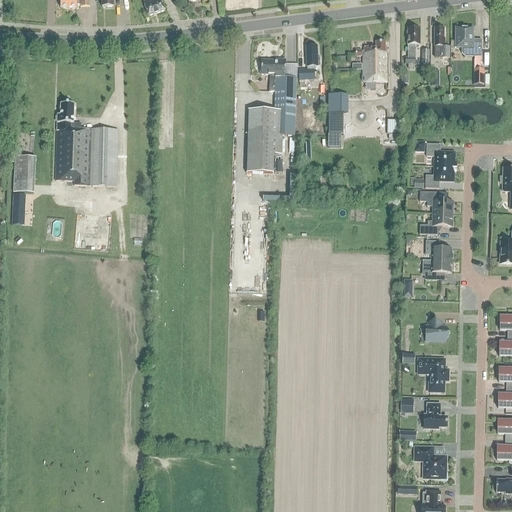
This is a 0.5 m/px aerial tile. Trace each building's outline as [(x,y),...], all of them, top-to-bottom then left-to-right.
[(59,0),(60,8),(77,8),(77,6),(80,6),(80,8),(89,8),(89,0),(59,0)] [(142,0),(144,6),(148,17),(165,11),(161,0),(160,0),(142,0)] [(435,59),(441,59),(449,59),(449,47),(444,47),(445,39),(443,39),(443,29),(434,29),(434,55),(435,55),(435,59)] [(472,40),(472,29),(455,29),(455,38),(454,38),(454,43),(450,43),(450,49),(454,49),(461,49),(461,54),(465,58),(474,58),(480,58),(481,58),(481,40),(473,40),(472,40)] [(419,49),(419,30),(408,30),(407,46),(408,46),(408,54),(407,58),(405,58),(405,65),(415,65),(415,49),(419,49)] [(355,51),(355,57),(360,57),(363,57),(363,79),(362,79),(362,82),(363,82),(363,83),(387,83),(387,54),(385,54),(385,43),(375,43),(375,48),(364,48),(364,52),(360,52),(360,51),(355,51)] [(305,47),(306,68),(307,68),(307,71),(298,71),(299,81),(314,81),(313,67),(319,67),(319,59),(317,59),(317,47),(305,47)] [(421,67),(429,67),(429,51),(421,51),(421,67)] [(270,75),(269,89),(269,93),(275,93),(274,112),(248,112),(246,174),(272,175),(273,156),(281,156),(282,136),(293,137),(293,127),(294,127),(295,79),(284,78),(285,61),(278,61),(278,62),(261,62),(261,75),(270,75)] [(474,70),(474,86),(483,86),(483,70),(474,70)] [(328,96),(328,134),(343,134),(343,114),(343,96),(328,96)] [(74,187),(116,188),(118,131),(80,130),(80,124),(73,124),(73,105),(61,105),(60,115),(57,115),(55,182),(74,182),(74,187)] [(400,138),(400,120),(389,120),(390,139),(400,138)] [(414,153),(424,154),(425,143),(414,143),(414,153)] [(434,158),(434,168),(454,168),(454,154),(439,153),(440,146),(426,145),(426,158),(434,158)] [(454,168),(434,168),(433,177),(425,177),(425,189),(438,189),(439,183),(453,183),(454,168)] [(511,169),(502,169),(502,178),(500,178),(500,184),(502,184),(502,193),(510,193),(509,210),(511,210),(511,169)] [(414,181),(414,189),(423,189),(423,181),(414,181)] [(13,184),(13,194),(34,195),(34,185),(13,184)] [(432,208),(432,215),(452,215),(453,203),(438,203),(438,194),(419,193),(419,203),(427,203),(426,208),(432,208)] [(22,196),(13,196),(12,206),(22,206),(22,196)] [(452,215),(432,215),(432,223),(427,223),(427,227),(419,226),(419,236),(437,236),(437,227),(452,228),(452,215)] [(499,265),(511,265),(511,232),(511,233),(511,243),(500,243),(499,265)] [(100,238),(99,250),(109,250),(109,239),(100,238)] [(431,256),(430,262),(451,262),(452,257),(451,257),(451,250),(438,250),(439,243),(426,243),(425,256),(431,256)] [(451,262),(430,262),(430,268),(427,268),(425,270),(424,281),(437,281),(438,274),(450,274),(451,268),(451,262)] [(403,276),(403,284),(420,284),(420,276),(403,276)] [(507,331),(507,337),(511,337),(511,317),(499,317),(499,331),(507,331)] [(425,342),(445,342),(448,335),(445,328),(441,328),(441,324),(435,321),(428,323),(428,328),(425,328),(425,342)] [(511,337),(507,337),(507,343),(499,343),(498,357),(511,357),(511,337)] [(413,356),(401,356),(401,364),(413,364),(413,356)] [(429,378),(429,393),(443,393),(443,383),(449,383),(449,370),(443,370),(444,361),(418,361),(418,375),(426,375),(429,378)] [(511,389),(511,369),(498,369),(498,383),(506,383),(506,389),(511,389)] [(511,409),(511,389),(506,389),(505,395),(497,395),(497,409),(511,409)] [(413,415),(413,401),(400,401),(400,414),(413,415)] [(446,429),(446,418),(439,418),(440,405),(426,405),(426,416),(423,416),(423,430),(438,431),(438,429),(446,429)] [(504,435),(504,441),(511,441),(511,421),(497,421),(496,435),(504,435)] [(511,441),(504,441),(504,447),(496,447),(496,461),(511,461),(511,441)] [(440,481),(446,481),(446,475),(445,474),(445,458),(432,458),(432,449),(414,449),(414,462),(423,463),(423,480),(439,480),(440,481)] [(495,481),(495,494),(504,494),(504,495),(511,495),(511,480),(504,480),(504,481),(495,481)] [(407,494),(415,494),(416,486),(408,486),(407,494)] [(422,506),(420,506),(420,511),(444,511),(444,507),(440,507),(440,493),(425,492),(425,494),(422,494),(422,506)]
